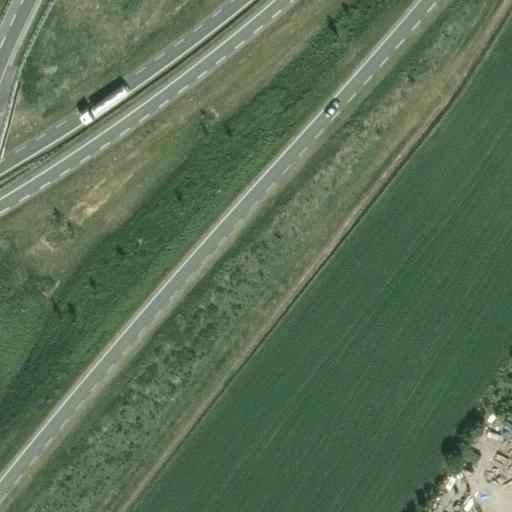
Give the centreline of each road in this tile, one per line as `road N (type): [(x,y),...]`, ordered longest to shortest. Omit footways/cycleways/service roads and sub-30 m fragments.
road 1 (primary): [(0,489),(426,0)]
road 2 (trunk): [(0,204),(124,124),(283,0)]
road 3 (trunk): [(241,0),(0,167)]
